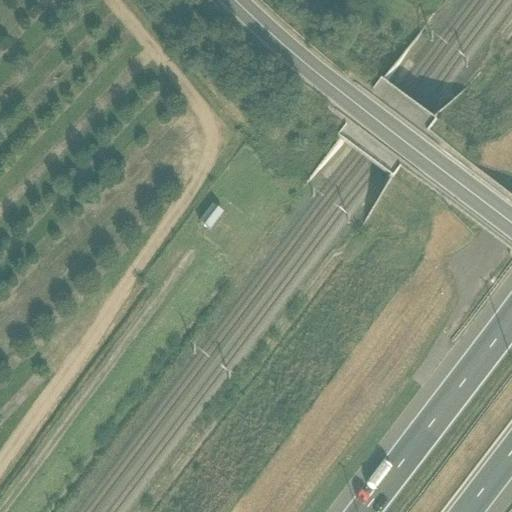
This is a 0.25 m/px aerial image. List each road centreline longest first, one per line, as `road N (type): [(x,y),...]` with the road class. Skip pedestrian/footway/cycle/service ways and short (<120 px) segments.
road 1 (unclassified): [(236,0),(511,225)]
road 2 (motorway): [(511,316),(363,511)]
